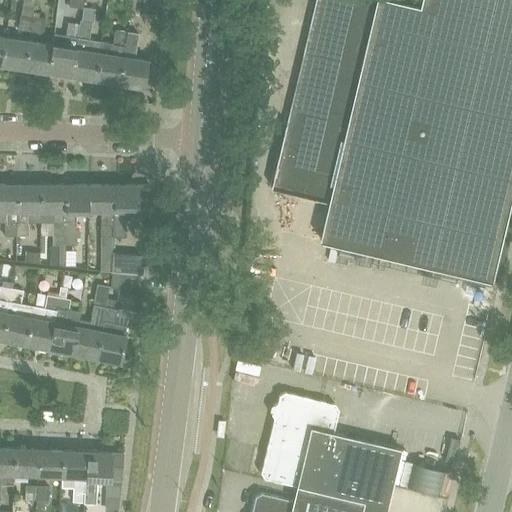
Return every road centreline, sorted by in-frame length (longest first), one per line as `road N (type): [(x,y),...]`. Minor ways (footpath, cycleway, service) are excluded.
road 1 (tertiary): [(162,511),(204,143)]
road 2 (residential): [(204,143),(0,135)]
road 3 (tertiary): [(204,143),(216,0)]
